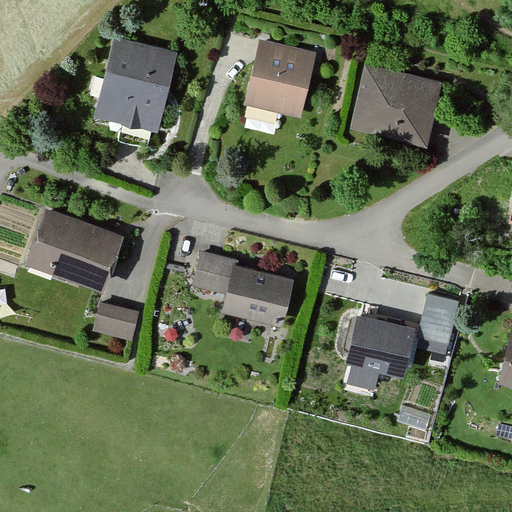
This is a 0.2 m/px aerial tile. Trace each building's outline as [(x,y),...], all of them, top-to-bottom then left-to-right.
[(178,48),(116,35),(98,116),(160,130),(178,48)] [(319,53),(261,39),(245,104),(302,119),(319,53)] [(442,81),(365,65),(351,130),(429,146),(442,81)] [(124,233),(47,206),(28,260),(105,288),(124,233)] [(232,260),(203,252),(195,282),(224,290),(232,260)] [(283,325),(295,276),(235,262),(223,311),(283,325)] [(459,300),(430,293),(420,334),(449,341),(459,300)] [(139,310),(102,300),(95,328),(132,337),(139,310)] [(416,328),(358,312),(345,359),(403,375),(416,328)] [(511,332),(500,381),(511,384),(511,332)]
